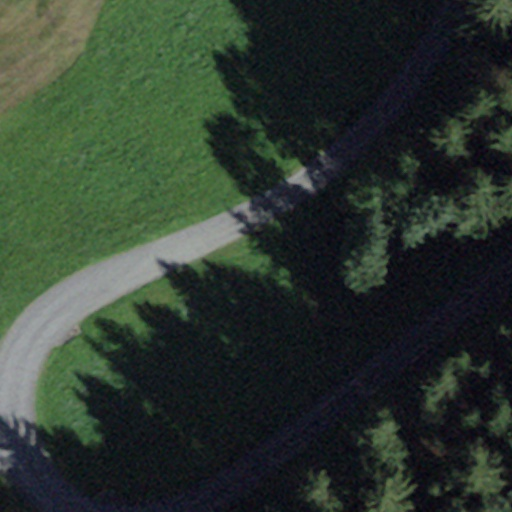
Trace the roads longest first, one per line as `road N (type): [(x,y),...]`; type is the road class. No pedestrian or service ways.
road 1 (residential): [(460,0),(413,81),(364,137),(304,185),(87,289),(42,324),(16,363),(9,404),(20,446),(45,488),(76,511)]
road 2 (residential): [(178,511),(216,493),(511,268)]
